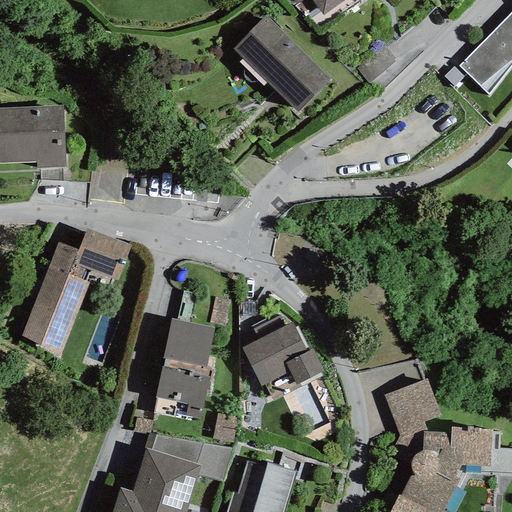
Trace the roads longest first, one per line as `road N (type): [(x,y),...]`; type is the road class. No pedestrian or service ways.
road 1 (residential): [(349,511),(360,422),(348,375),(303,308),(238,250)]
road 2 (residential): [(269,195),(316,145),(395,91),(483,0)]
road 3 (residential): [(170,235),(131,393),(89,511)]
road 4 (residential): [(511,113),(470,155),(427,179),(269,195)]
road 5 (residential): [(170,235),(72,216),(0,213)]
